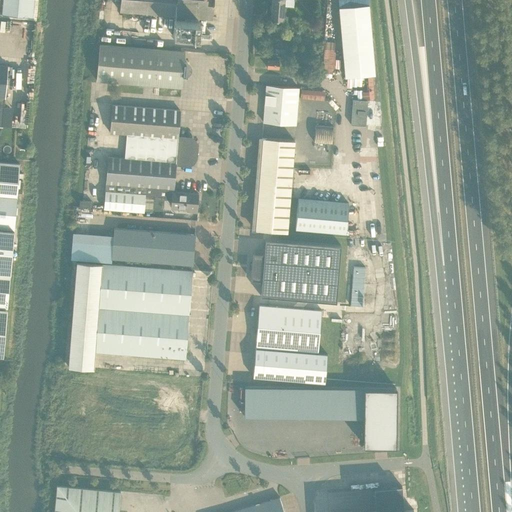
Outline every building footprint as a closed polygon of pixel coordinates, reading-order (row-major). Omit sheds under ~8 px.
[(0,0),(0,13),(32,17),(33,0),(0,0)] [(120,0),(119,12),(212,19),(213,0),(120,0)] [(272,0),(271,20),(282,21),(283,0),(272,0)] [(368,0),(338,0),(345,77),(375,75),(368,0)] [(173,35),(199,37),(200,22),(174,20),(173,35)] [(336,43),(325,42),(322,73),(333,74),(336,43)] [(183,52),(99,45),(96,81),(181,88),(182,76),(185,76),(186,64),(182,64),(183,52)] [(267,68),(278,69),(279,62),(268,61),(267,68)] [(262,122),(296,124),(298,88),(265,85),(262,122)] [(350,125),(365,126),(367,101),(352,100),(350,125)] [(107,157),(103,209),(143,212),(144,198),(163,199),(171,200),(170,206),(177,207),(176,210),(188,211),(188,213),(196,213),(197,194),(172,192),(174,166),(188,167),(192,163),(194,147),(190,143),(176,141),(179,111),(111,105),(109,133),(126,134),(124,158),(107,157)] [(314,142),(332,143),(333,127),(315,126),(314,142)] [(254,230),(287,232),(294,140),(261,138),(258,181),(255,180),(255,187),(257,187),(254,230)] [(0,229),(15,230),(20,165),(0,163),(0,229)] [(296,229),(346,234),(349,203),(298,199),(296,229)] [(111,259),(192,265),(194,235),(113,228),(111,259)] [(262,281),(261,296),(336,302),(341,245),(265,239),(264,254),(253,253),(251,280),(262,281)] [(191,271),(101,264),(76,262),(68,367),(93,368),(94,353),(184,360),(191,271)] [(0,306),(8,308),(11,275),(0,274),(0,306)] [(258,305),(253,377),(325,382),(327,353),(318,353),(321,309),(258,305)] [(0,356),(5,357),(9,310),(0,308),(0,356)] [(364,388),(364,446),(395,446),(396,389),(364,388)] [(364,422),(364,391),(245,389),(245,420),(364,422)] [(118,511),(121,491),(57,485),(54,511),(118,511)] [(413,511),(413,510),(404,510),(402,486),(374,488),(375,511),(413,511)] [(284,511),(284,510),(280,497),(231,511),(284,511)]
